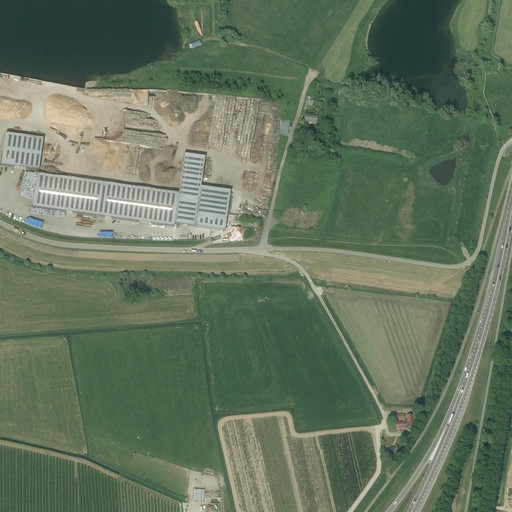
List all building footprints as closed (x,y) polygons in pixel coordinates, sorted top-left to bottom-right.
[(312,109),(314,101),(310,100),(310,98),(307,97),(306,99),(306,100),(304,108),(307,109),(308,108),(312,109)] [(317,117),(314,117),(314,115),(305,114),(305,116),(304,123),(316,125),(317,117)] [(289,123),(281,121),(279,137),(287,137),(289,123)] [(5,154),(42,160),(47,127),(9,122),(5,154)] [(36,167),(29,208),(223,236),(227,216),(231,197),(200,191),(207,155),(182,150),(174,187),(36,167)] [(412,415),(407,416),(407,421),(404,421),(404,415),(393,415),(394,421),(396,421),(396,422),(396,429),(407,428),(407,427),(413,427),(412,415)] [(194,501),(205,501),(205,489),(195,489),(194,501)]
